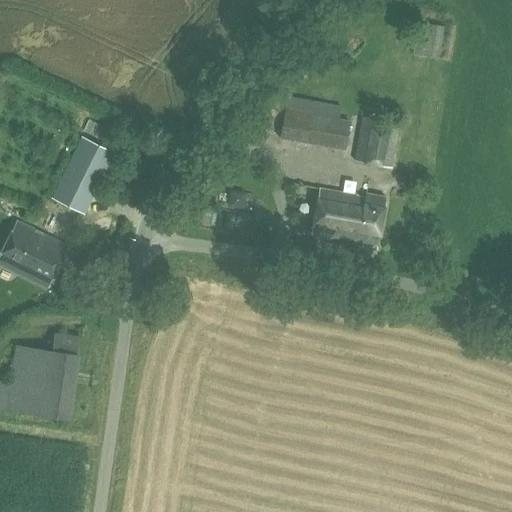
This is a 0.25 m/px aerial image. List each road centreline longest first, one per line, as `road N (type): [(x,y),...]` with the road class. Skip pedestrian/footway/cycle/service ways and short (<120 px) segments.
road 1 (unclassified): [(511,312),(378,278),(143,238)]
road 2 (unclassified): [(143,238),(157,201),(317,0)]
road 3 (unclassified): [(99,511),(143,238)]
